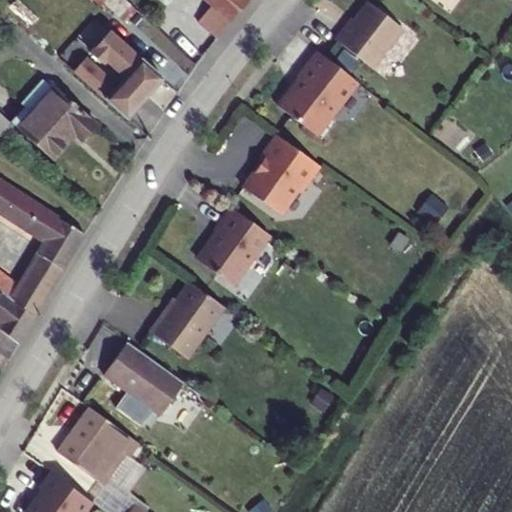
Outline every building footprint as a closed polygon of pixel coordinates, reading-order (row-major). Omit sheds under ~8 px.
[(105,0),(104,2),(120,13),(128,0),(105,0)] [(207,0),(209,1),(195,19),(216,37),(245,0),(207,0)] [(400,22),(371,0),(361,0),(352,13),(351,12),(334,34),(369,61),(400,22)] [(102,27),(84,47),(97,59),(107,49),(120,61),(105,78),(78,54),(67,67),(121,115),(157,75),(102,27)] [(315,130),(356,77),(314,44),(293,70),(300,75),(295,83),(293,82),(291,81),(289,82),(287,83),(275,99),(315,130)] [(50,84),(13,123),(48,156),(71,131),(78,137),(92,122),(50,84)] [(300,186),(319,160),(275,128),(260,149),(259,151),(260,154),(261,155),(242,182),(273,204),(283,202),(296,184),(300,186)] [(82,233),(0,176),(0,205),(47,238),(32,263),(56,278),(82,233)] [(188,185),(176,202),(200,219),(212,202),(188,185)] [(431,191),(416,210),(433,224),(448,205),(431,191)] [(269,229),(230,201),(215,223),(215,224),(215,226),(216,228),(218,229),(211,238),(208,238),(197,254),(232,280),(269,229)] [(32,263),(23,278),(48,292),(56,278),(32,263)] [(0,286),(35,314),(48,292),(23,278),(19,284),(0,269),(0,286)] [(224,302),(189,276),(164,311),(161,310),(149,326),(187,353),(224,302)] [(0,346),(11,353),(35,314),(0,286),(0,324),(0,325),(0,324),(0,346)] [(184,378),(127,337),(103,370),(160,410),(184,378)] [(6,355),(0,364),(0,397),(21,364),(6,355)] [(129,452),(139,438),(89,403),(57,447),(103,480),(110,470),(96,460),(111,439),(129,452)] [(205,486),(226,458),(189,431),(168,459),(205,486)] [(81,511),(92,497),(52,468),(40,484),(42,486),(25,510),(27,511),(81,511)] [(126,511),(150,511),(134,501),(126,511)]
